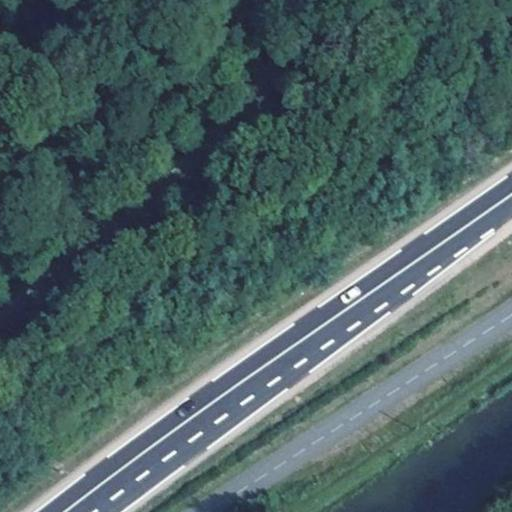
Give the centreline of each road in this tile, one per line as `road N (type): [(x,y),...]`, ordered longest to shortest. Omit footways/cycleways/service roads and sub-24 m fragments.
road 1 (primary): [(65,511),(511,195)]
road 2 (tertiary): [(511,317),(221,511)]
